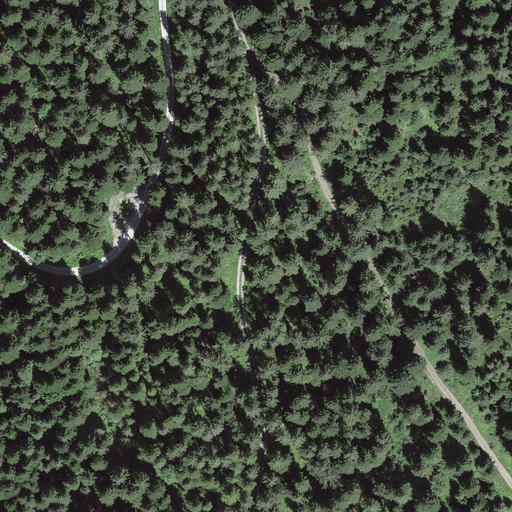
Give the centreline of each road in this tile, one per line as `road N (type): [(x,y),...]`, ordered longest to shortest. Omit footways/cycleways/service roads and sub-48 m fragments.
road 1 (track): [(251,511),(262,443),(238,304),(261,136),(232,0)]
road 2 (track): [(248,57),(301,112),(348,228),(433,375),(511,485)]
road 3 (track): [(0,243),(66,273),(91,270),(126,240),(169,117),(162,0)]
